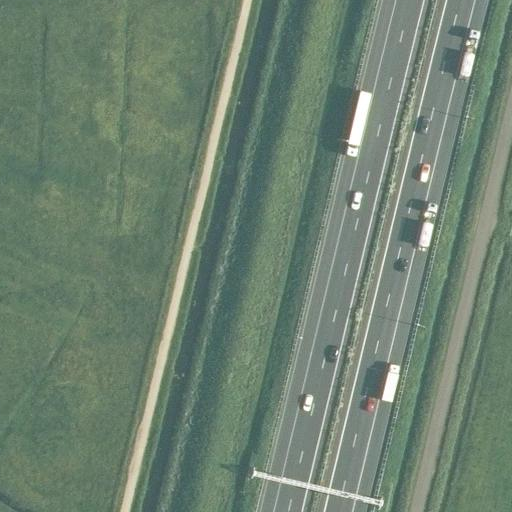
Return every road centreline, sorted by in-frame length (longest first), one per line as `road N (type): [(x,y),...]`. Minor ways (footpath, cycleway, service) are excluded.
road 1 (motorway): [(405,0),(276,511)]
road 2 (motorway): [(341,511),(467,0)]
road 3 (unclassified): [(414,511),(511,98)]
